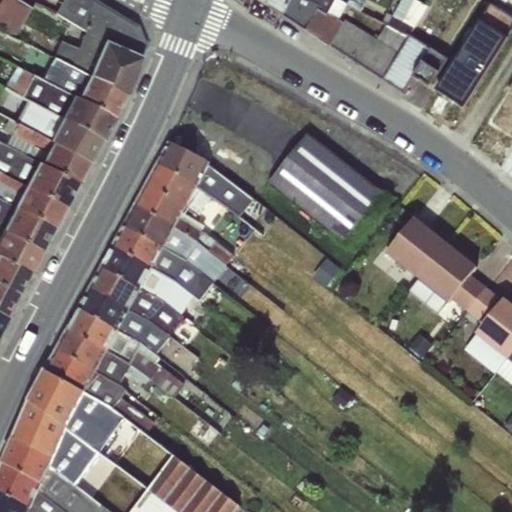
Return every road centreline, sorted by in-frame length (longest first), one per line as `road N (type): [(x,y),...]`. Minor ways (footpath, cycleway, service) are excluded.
road 1 (secondary): [(0,438),(188,5)]
road 2 (residential): [(188,5),(327,83),(511,209)]
